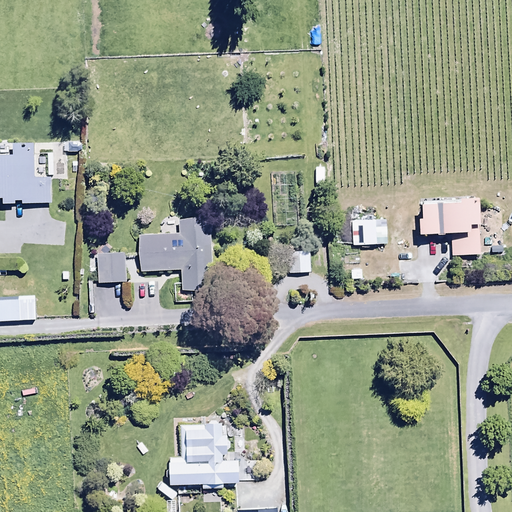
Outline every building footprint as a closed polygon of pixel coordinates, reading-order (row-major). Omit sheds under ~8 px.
[(82,144),(67,145),(67,154),(82,154),(82,144)] [(0,201),(3,202),(3,207),(15,207),(15,204),(23,203),(23,207),(51,207),(51,179),(34,180),(33,146),(12,146),(12,158),(0,158),(0,201)] [(479,202),(423,204),(423,222),(419,222),(419,238),(451,237),(452,259),(480,258),(479,202)] [(332,212),(332,219),(335,219),(335,230),(346,229),(345,225),(351,225),(350,211),(332,212)] [(179,237),(140,238),(141,274),(181,273),(182,294),(212,293),(211,221),(179,221),(179,237)] [(370,224),(362,224),(362,226),(359,226),(359,235),(370,235),(370,224)] [(310,253),(289,253),(289,275),(310,275),(310,253)] [(125,255),(98,256),(99,285),(126,284),(125,255)] [(103,287),(95,288),(95,305),(104,304),(103,287)] [(0,324),(21,324),(21,303),(0,302),(0,324)] [(221,426),(180,427),(181,461),(169,461),(169,488),(201,487),(201,492),(223,491),(223,486),(238,486),(237,454),(227,455),(226,437),(222,437),(221,426)] [(240,492),(221,493),(221,511),(225,511),(241,511),(240,492)]
